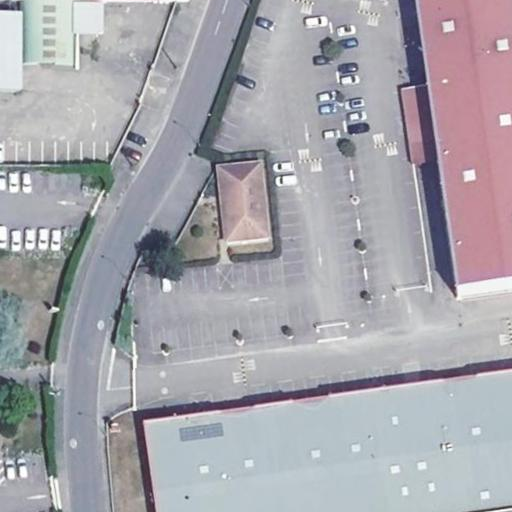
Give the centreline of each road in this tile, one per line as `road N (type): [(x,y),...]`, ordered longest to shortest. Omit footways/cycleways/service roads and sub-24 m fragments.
road 1 (residential): [(87,511),(80,392),(91,319),(112,256),(179,138),(225,0)]
road 2 (unknown): [(140,206),(0,206)]
